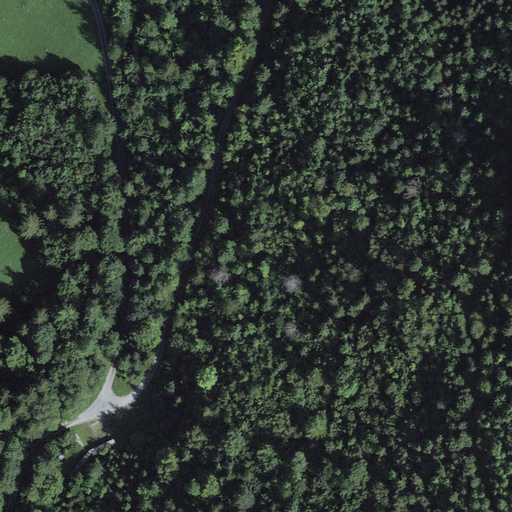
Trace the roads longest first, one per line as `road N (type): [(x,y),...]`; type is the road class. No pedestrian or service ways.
road 1 (track): [(271,0),(226,120),(206,215),(160,350),(144,383),(121,401)]
road 2 (track): [(121,401),(108,387),(128,305),(127,227),(110,77),(92,0)]
road 3 (track): [(511,216),(465,317),(478,362),(474,439),(494,511)]
road 4 (track): [(121,401),(38,440),(10,511)]
